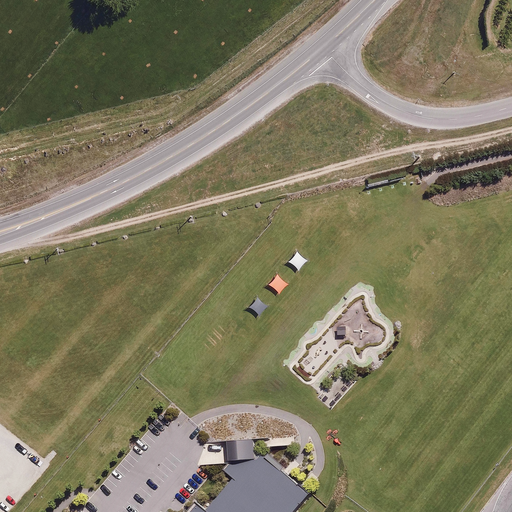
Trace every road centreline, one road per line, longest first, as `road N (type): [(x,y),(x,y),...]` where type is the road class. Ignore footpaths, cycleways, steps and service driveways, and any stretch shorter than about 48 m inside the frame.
road 1 (trunk): [(0,231),(179,153),(323,48)]
road 2 (residential): [(323,48),(372,93),(416,115),(453,119),(511,106)]
